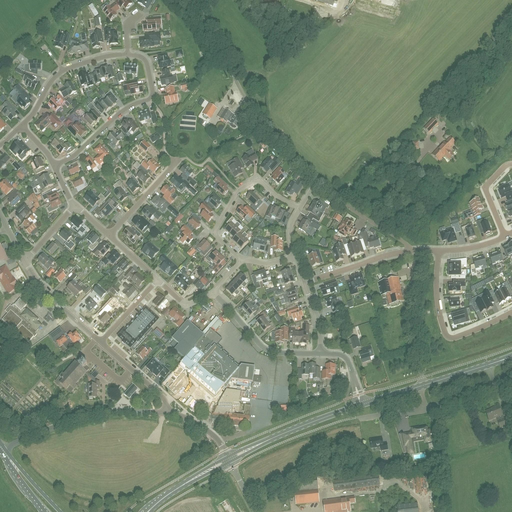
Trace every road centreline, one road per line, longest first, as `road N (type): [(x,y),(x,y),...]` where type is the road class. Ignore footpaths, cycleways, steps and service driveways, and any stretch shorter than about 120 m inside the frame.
road 1 (unclassified): [(316,179),(255,116),(203,21),(208,0)]
road 2 (residential): [(53,165),(150,97),(145,61),(127,55)]
road 3 (residential): [(2,450),(102,413),(165,413)]
road 4 (residential): [(299,208),(259,180),(237,191),(212,233),(240,259)]
road 5 (residential): [(511,310),(447,337),(436,296),(440,250)]
road 6 (primary): [(228,459),(361,404)]
road 7 (residential): [(21,125),(58,74),(127,55)]
road 8 (residential): [(322,354),(265,349),(211,294)]
road 9 (unknown): [(374,224),(444,122)]
